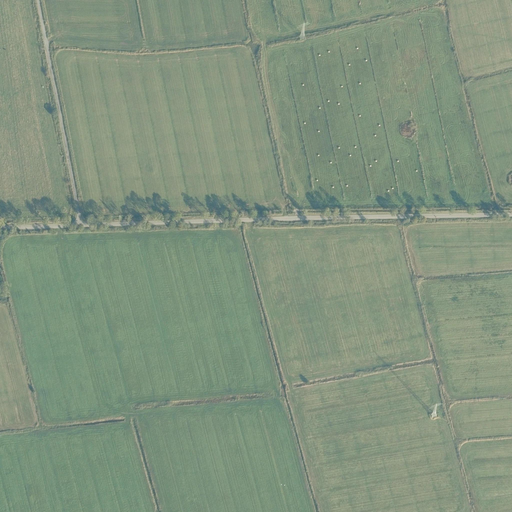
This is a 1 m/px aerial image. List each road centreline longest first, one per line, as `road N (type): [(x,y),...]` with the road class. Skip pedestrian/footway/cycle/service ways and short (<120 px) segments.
road 1 (unclassified): [(0,228),(511,214)]
road 2 (track): [(37,0),(79,227)]
